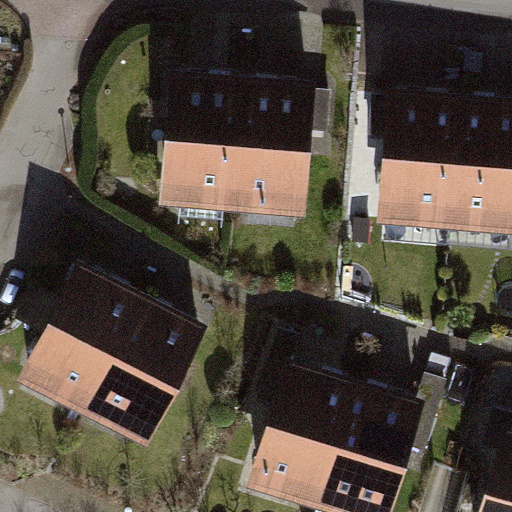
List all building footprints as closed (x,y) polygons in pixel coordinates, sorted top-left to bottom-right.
[(244,79),(178,74),(170,182),(175,182),(174,194),(183,195),(182,212),(224,215),(225,198),(235,199),(236,187),(244,79)] [(310,84),(244,79),(236,187),(302,192),(307,124),(328,126),(331,88),(310,87),(310,84)] [(462,96),(396,91),(396,94),(375,92),(372,129),(392,131),(387,200),(453,205),(462,96)] [(511,100),(462,96),(453,205),(511,209),(511,100)] [(91,390),(140,294),(82,264),(33,361),(91,390)] [(199,324),(140,294),(91,390),(151,420),(199,324)] [(323,485),(355,381),(292,362),(291,364),(271,358),(261,393),(280,399),(260,465),(323,485)] [(418,400),(355,381),(323,485),(387,504),(407,438),(426,444),(437,408),(418,402),(418,400)] [(511,511),(511,429),(511,426),(511,409),(495,405),(484,441),(504,447),(484,511),(511,511)]
